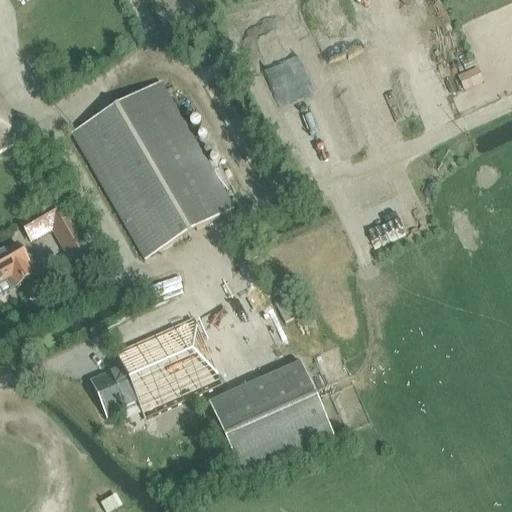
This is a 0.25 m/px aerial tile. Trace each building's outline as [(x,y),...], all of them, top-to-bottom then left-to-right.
[(145,263),(234,211),(161,85),(72,136),(145,263)] [(0,152),(37,131),(32,123),(22,128),(0,91),(0,152)] [(43,215),(21,227),(31,245),(53,233),(56,231),(81,272),(98,262),(73,220),(63,226),(62,225),(57,216),(47,222),(43,215)] [(0,284),(8,280),(13,289),(36,276),(19,246),(0,256),(0,284)] [(122,372),(92,385),(108,422),(139,409),(145,423),(224,388),(203,340),(200,341),(192,324),(115,357),(122,372)] [(210,407),(242,481),(334,440),(301,366),(210,407)]
